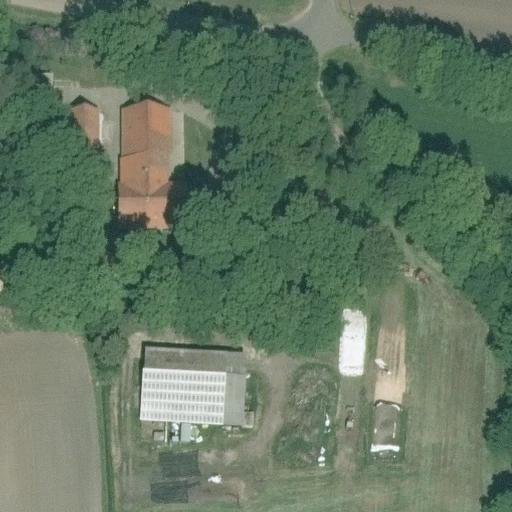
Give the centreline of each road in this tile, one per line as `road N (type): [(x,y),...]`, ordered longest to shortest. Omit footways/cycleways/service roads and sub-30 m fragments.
road 1 (unclassified): [(511,279),(496,257),(359,159),(298,70),(298,45)]
road 2 (unclassified): [(26,0),(298,45)]
road 3 (track): [(298,45),(511,85)]
